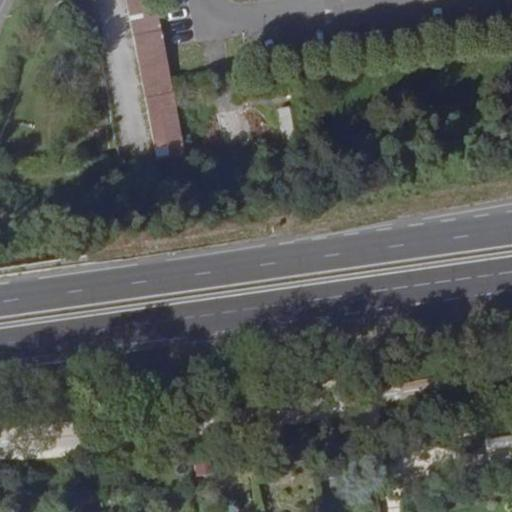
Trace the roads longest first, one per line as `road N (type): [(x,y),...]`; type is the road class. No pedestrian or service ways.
road 1 (trunk): [(511,229),(0,299)]
road 2 (trunk): [(0,343),(511,273)]
road 3 (residential): [(194,0),(233,14),(376,0)]
